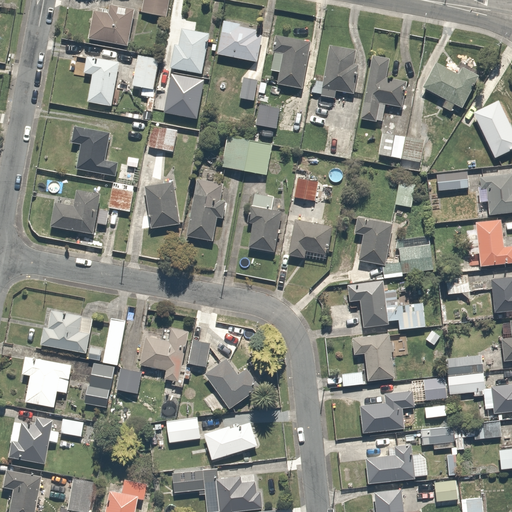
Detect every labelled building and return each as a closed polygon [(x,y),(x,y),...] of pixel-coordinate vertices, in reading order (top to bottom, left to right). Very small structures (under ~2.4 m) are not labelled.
[(169,0),(143,0),(142,11),(167,15),(169,0)] [(130,46),(137,11),(110,6),(109,13),(94,10),(88,39),(130,46)] [(257,62),(263,36),(256,35),(257,30),(239,26),(239,23),(224,20),(217,54),(257,62)] [(202,73),(209,34),(182,29),(179,46),(175,45),(171,67),(202,73)] [(302,89),(311,42),(277,36),(274,51),(283,53),(277,85),(302,89)] [(354,64),(357,50),(331,45),(321,96),(335,98),(336,90),(354,94),(359,65),(354,64)] [(112,106),(120,62),(87,56),(84,72),(92,73),(87,102),(112,106)] [(403,108),(408,82),(386,77),(389,60),(374,57),(361,119),(376,122),(380,104),(403,108)] [(158,63),(137,60),(134,85),(142,86),(140,96),(147,97),(145,111),(151,112),(158,63)] [(463,109),(481,76),(462,66),(458,74),(436,63),(424,86),(448,98),(443,107),(450,111),(454,105),(463,109)] [(175,73),(162,71),(158,97),(172,99),(175,73)] [(258,79),(243,76),(239,97),(254,100),(258,79)] [(511,149),(511,126),(500,100),(474,112),(495,158),(511,149)] [(281,116),(260,112),(257,127),(278,131),(281,116)] [(179,127),(153,123),(150,146),(176,150),(179,127)] [(116,176),(119,162),(105,159),(111,133),(75,126),(73,141),(82,143),(77,169),(116,176)] [(348,129),(330,127),(329,139),(319,138),(319,149),(347,151),(348,129)] [(423,136),(383,131),(380,153),(420,158),(423,136)] [(275,143),(228,135),(222,167),(269,175),(275,143)] [(467,172),(438,174),(439,190),(468,187),(467,172)] [(511,212),(511,173),(481,177),(483,188),(487,187),(490,215),(511,212)] [(320,180),(295,177),(292,200),(317,203),(320,180)] [(219,200),(223,184),(197,179),(186,236),(213,241),(218,217),(223,218),(227,201),(219,200)] [(416,182),(401,179),(396,204),(412,207),(416,182)] [(181,224),(174,181),(145,185),(152,229),(181,224)] [(135,189),(111,186),(108,208),(132,212),(135,189)] [(94,234),(101,194),(77,190),(74,206),(54,202),(50,226),(94,234)] [(274,252),(282,211),(251,205),(248,221),(253,222),(248,247),(274,252)] [(386,265),(394,224),(358,217),(355,232),(364,233),(359,260),(386,265)] [(511,261),(511,246),(505,247),(502,219),(476,222),(481,266),(511,261)] [(334,226),(296,220),(290,254),(305,257),(306,251),(328,255),(334,226)] [(401,262),(402,272),(434,269),(432,243),(400,247),(401,262)] [(470,274),(447,276),(449,292),(472,290),(470,274)] [(496,312),(511,310),(511,276),(492,279),(496,312)] [(384,280),(347,284),(349,301),(360,299),(364,327),(389,324),(384,280)] [(94,319),(51,311),(48,328),(44,327),(41,345),(87,353),(94,319)] [(128,320),(111,317),(104,361),(120,364),(128,320)] [(180,381),(189,331),(172,328),(170,340),(146,336),(141,364),(168,369),(166,379),(180,381)] [(388,335),(354,339),(356,353),(365,352),(368,381),(395,378),(392,353),(395,352),(394,342),(389,342),(388,335)] [(504,361),(511,359),(511,337),(501,339),(504,361)] [(212,342),(192,339),(188,364),(208,367),(212,342)] [(67,394),(72,365),(26,356),(23,373),(31,375),(26,402),(54,407),(57,392),(67,394)] [(475,396),(485,396),(483,356),(449,358),(451,392),(475,391),(475,396)] [(238,375),(227,359),(206,374),(231,409),(261,387),(248,368),(238,375)] [(113,364),(94,362),(91,385),(88,385),(86,403),(108,405),(113,364)] [(142,372),(121,369),(118,389),(139,392),(142,372)] [(363,370),(340,372),(342,386),(364,384),(363,370)] [(446,377),(425,379),(427,401),(448,399),(446,377)] [(494,413),(511,411),(511,384),(492,386),(492,388),(484,389),(486,408),(493,407),(494,413)] [(414,406),(413,391),(385,394),(386,402),(360,405),(364,433),(405,428),(402,408),(414,406)] [(86,420),(63,417),(60,433),(83,437),(86,420)] [(200,417),(167,421),(170,442),(202,438),(200,417)] [(44,466),(52,421),(36,418),(34,427),(13,423),(6,459),(44,466)] [(454,425),(455,424),(456,447),(452,447),(452,453),(457,453),(457,449),(464,449),(463,435),(475,435),(475,439),(498,439),(498,418),(454,419),(454,425)] [(258,446),(251,422),(231,428),(230,425),(204,433),(212,460),(258,446)] [(451,448),(451,425),(422,426),(422,444),(432,444),(432,449),(451,448)] [(415,479),(412,444),(396,446),(396,455),(367,457),(369,483),(415,479)] [(511,448),(499,450),(501,470),(511,468),(511,448)] [(457,453),(451,453),(448,453),(448,475),(457,475),(457,453)] [(34,511),(40,478),(5,471),(2,489),(12,491),(7,511),(34,511)] [(207,511),(224,511),(263,508),(261,491),(257,491),(256,480),(241,482),(240,476),(203,480),(207,511)] [(86,511),(91,483),(72,480),(67,508),(59,507),(58,511),(86,511)] [(121,494),(109,491),(104,511),(135,511),(138,501),(144,502),(147,486),(124,480),(121,494)] [(457,481),(438,481),(438,500),(457,501),(457,481)] [(404,511),(402,489),(376,492),(378,511),(404,511)] [(174,493),(160,494),(161,509),(175,507),(174,493)] [(482,511),(482,497),(462,498),(463,511),(482,511)]
